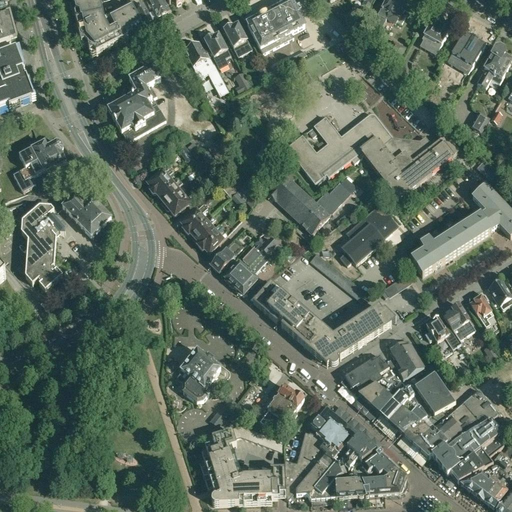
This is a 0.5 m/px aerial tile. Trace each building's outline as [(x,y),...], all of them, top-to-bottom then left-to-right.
[(131,12),(121,17),(110,23),(116,33),(108,37),(103,27),(101,19),(103,19),(102,12),(99,13),(97,1),(99,1),(99,0),(70,0),(72,7),(74,7),(76,17),(74,18),(76,25),(82,23),(83,29),(78,32),(80,45),(81,45),(83,44),(88,49),(89,54),(92,53),(97,58),(110,51),(118,47),(117,44),(120,42),(122,45),(128,42),(129,39),(132,38),(132,40),(139,36),(140,34),(143,32),(144,35),(145,35),(132,9),(130,10),(131,12)] [(130,10),(132,9),(140,5),(137,0),(125,0),(127,3),(130,10)] [(144,0),(147,5),(150,12),(152,11),(157,21),(161,19),(162,20),(162,19),(163,21),(167,19),(166,17),(166,16),(170,15),(162,0),(144,0)] [(174,6),(175,6),(176,8),(177,8),(181,6),(182,5),(181,4),(185,2),(184,0),(165,0),(169,6),(171,5),(172,6),(173,6),(174,6)] [(409,4),(401,0),(382,0),(386,2),(377,19),(386,23),(387,22),(395,27),(397,24),(402,27),(406,20),(402,18),(405,13),(408,15),(412,8),(408,6),(409,4)] [(371,7),(365,3),(357,16),(364,19),(371,7)] [(259,21),(247,27),(260,53),(305,30),(292,4),(266,17),(266,16),(259,20),(259,21)] [(155,31),(154,30),(143,9),(134,13),(146,36),(155,31)] [(355,15),(350,21),(346,26),(353,33),(358,28),(361,24),(355,15)] [(0,49),(16,44),(17,44),(15,37),(14,37),(10,19),(0,21),(0,20),(0,49)] [(432,52),(437,55),(441,49),(451,31),(453,26),(452,25),(447,22),(446,23),(443,27),(443,26),(442,22),(437,19),(434,20),(422,42),(421,45),(428,49),(431,43),(433,44),(432,47),(434,49),(432,52)] [(236,56),(249,49),(247,44),(238,27),(232,30),(232,29),(231,30),(229,30),(226,31),(225,33),(224,34),(233,51),(236,56)] [(225,62),(230,59),(227,54),(228,54),(218,37),(213,40),(211,41),(210,40),(206,41),(206,43),(204,44),(220,72),(228,68),(225,62)] [(473,38),(472,40),(471,41),(465,37),(447,65),(468,78),(485,49),(478,45),(479,45),(480,42),(473,38)] [(393,41),(385,56),(400,64),(408,50),(393,41)] [(223,91),(225,90),(214,69),(213,69),(209,61),(210,61),(205,52),(202,53),(199,47),(192,51),(191,50),(186,53),(186,54),(185,55),(195,74),(195,75),(199,83),(208,78),(220,99),(225,96),(223,91)] [(9,112),(32,104),(31,103),(33,100),(26,81),(25,81),(22,74),(24,73),(25,73),(25,72),(24,72),(23,70),(24,70),(24,69),(23,69),(22,65),(23,64),(22,64),(21,61),(22,61),(21,60),(20,56),(20,55),(19,53),(19,52),(18,52),(16,53),(0,58),(0,112),(10,109),(11,111),(9,111),(9,112)] [(477,87),(485,92),(486,91),(491,83),(499,87),(501,84),(502,84),(508,73),(511,76),(511,75),(511,66),(511,65),(504,61),(505,60),(503,56),(499,53),(495,54),(484,73),(484,74),(477,87)] [(270,71),(273,76),(307,58),(305,54),(270,71)] [(270,80),(264,69),(259,72),(265,83),(270,80)] [(130,84),(135,93),(128,97),(130,101),(109,113),(109,112),(108,113),(109,114),(113,122),(117,128),(121,136),(122,137),(123,137),(127,144),(127,145),(128,146),(129,145),(138,140),(139,140),(139,139),(147,135),(148,135),(148,134),(156,130),(157,129),(164,125),(166,124),(165,123),(153,102),(157,100),(150,89),(151,89),(161,84),(160,83),(153,71),(153,70),(152,70),(144,75),(143,75),(130,83),(130,82),(129,83),(129,84),(130,84)] [(409,86),(423,93),(430,80),(417,72),(409,86)] [(243,89),(245,93),(249,91),(242,79),(238,81),(242,89),(243,89)] [(497,126),(502,118),(496,114),(490,123),(497,126)] [(482,136),(490,122),(490,121),(479,115),(470,129),(482,136)] [(328,182),(352,163),(354,167),(362,161),(361,160),(363,158),(399,203),(453,161),(452,160),(458,155),(456,153),(449,145),(450,145),(448,142),(446,144),(445,143),(441,146),(440,145),(433,151),(425,141),(420,145),(392,141),(376,120),(375,119),(374,119),(373,118),(372,118),(371,118),(370,118),(370,119),(369,119),(341,141),(326,121),(314,130),(327,148),(316,157),(302,139),(287,151),(286,151),(315,188),(326,179),(328,182)] [(310,136),(315,141),(319,138),(315,133),(310,136)] [(216,162),(226,154),(218,143),(208,150),(216,162)] [(32,189),(35,187),(32,181),(43,175),(52,170),(55,176),(60,174),(58,170),(65,166),(66,166),(61,156),(62,156),(63,152),(60,147),(56,146),(47,151),(44,146),(32,153),(19,160),(26,171),(13,178),(23,195),(33,190),(32,189)] [(197,148),(191,153),(196,159),(202,154),(197,148)] [(178,155),(182,160),(189,155),(184,149),(178,155)] [(201,158),(206,164),(212,159),(207,153),(201,158)] [(157,198),(172,186),(168,181),(173,176),(170,171),(164,176),(163,174),(159,178),(158,177),(152,183),(147,187),(151,191),(150,194),(154,197),(156,197),(157,198)] [(289,174),(267,197),(275,205),(276,205),(281,209),(280,210),(281,210),(282,210),(286,214),(285,215),(286,215),(287,215),(292,219),(291,220),(292,221),(292,220),(297,224),(296,225),(297,226),(298,225),(303,229),(302,230),(303,231),(303,230),(312,238),(329,220),(329,219),(331,217),(332,217),(351,197),(340,186),(329,197),(327,195),(315,207),(310,202),(310,201),(309,200),(309,201),(304,197),(305,196),(304,195),(304,196),(299,192),(300,191),(299,190),(298,191),(292,185),(296,181),(289,174)] [(161,206),(164,209),(180,196),(177,192),(182,187),(179,183),(174,188),(172,186),(157,198),(161,203),(161,206)] [(472,201),(486,215),(479,220),(474,214),(429,243),(420,248),(424,255),(413,262),(411,263),(422,280),(491,236),(491,235),(499,229),(510,241),(511,239),(511,217),(503,208),(501,211),(497,206),(499,204),(485,189),(472,201)] [(245,204),(237,195),(231,199),(240,209),(245,204)] [(62,210),(69,217),(71,220),(91,240),(111,221),(91,200),(90,202),(85,196),(78,203),(74,198),(62,210)] [(186,202),(180,196),(164,209),(166,213),(169,213),(174,219),(179,216),(186,210),(185,210),(189,207),(189,206),(195,202),(191,197),(186,202)] [(255,201),(252,198),(246,204),(252,211),(257,204),(255,201)] [(190,236),(190,237),(205,223),(201,218),(208,212),(204,207),(182,227),(185,231),(183,232),(189,238),(190,236)] [(352,244),(341,252),(345,257),(340,261),(347,269),(352,265),(356,269),(384,245),(383,243),(394,234),(398,231),(379,209),(346,237),(352,244)] [(71,220),(69,217),(59,225),(53,219),(49,222),(48,220),(54,214),(51,210),(39,210),(22,225),(21,236),(28,244),(25,280),(32,288),(38,283),(40,286),(39,288),(45,295),(62,279),(56,273),(53,270),(54,269),(56,241),(55,240),(57,238),(59,237),(60,238),(64,238),(65,237),(65,233),(61,229),(71,220)] [(190,237),(199,246),(214,233),(210,229),(216,223),(213,220),(208,224),(206,222),(205,223),(190,237)] [(218,237),(214,233),(199,246),(199,247),(198,248),(203,254),(204,252),(209,258),(223,243),(221,241),(227,236),(224,232),(218,237)] [(261,253),(260,253),(267,259),(268,259),(277,248),(271,242),(267,246),(259,239),(253,246),(258,250),(261,253)] [(210,268),(219,277),(243,251),(234,242),(210,268)] [(270,261),(268,259),(267,259),(260,253),(261,253),(258,250),(256,252),(254,250),(243,263),(246,266),(243,269),(239,266),(227,279),(225,279),(225,282),(243,298),(247,297),(246,295),(250,291),(251,291),(259,283),(254,278),(261,271),(263,272),(266,270),(264,268),(270,261)] [(338,348),(333,340),(270,285),(253,306),(276,326),(277,326),(281,330),(321,365),(323,363),(330,369),(331,370),(332,370),(333,370),(335,370),(336,370),(337,369),(338,368),(338,367),(338,366),(338,365),(338,364),(338,363),(338,362),(339,362),(340,363),(353,354),(345,343),(338,348)] [(511,307),(511,301),(511,300),(501,285),(494,289),(493,289),(490,290),(490,292),(488,293),(499,309),(502,313),(508,309),(511,307)] [(470,307),(486,331),(490,328),(487,323),(493,319),(491,316),(491,315),(490,313),(490,312),(489,309),(488,310),(481,299),(479,300),(478,299),(474,301),(475,303),(473,304),(474,305),(470,307)] [(442,319),(448,328),(462,349),(459,344),(475,334),(469,324),(459,308),(442,319)] [(391,329),(390,328),(395,325),(396,325),(384,313),(384,314),(382,315),(379,310),(341,334),(333,340),(338,348),(345,343),(353,354),(391,329)] [(453,355),(462,349),(448,328),(443,331),(438,322),(433,325),(433,326),(426,330),(429,335),(425,338),(429,345),(434,342),(437,347),(445,342),(453,355)] [(396,377),(394,378),(395,381),(400,378),(403,383),(423,371),(410,349),(407,351),(404,346),(390,355),(398,366),(396,367),(392,362),(387,364),(396,377)] [(183,396),(197,407),(203,405),(210,397),(205,393),(220,373),(197,354),(180,374),(181,375),(177,380),(185,387),(183,389),(183,396)] [(359,400),(384,385),(393,380),(392,379),(380,359),(345,382),(346,384),(341,387),(350,394),(358,401),(359,400)] [(447,395),(443,389),(434,377),(414,391),(428,410),(437,403),(442,404),(443,405),(450,400),(447,395)] [(397,383),(395,381),(394,378),(392,379),(393,380),(384,385),(359,400),(358,401),(356,404),(368,415),(371,411),(371,410),(389,390),(397,385),(397,383)] [(374,426),(380,419),(405,390),(400,385),(393,393),(389,390),(371,410),(371,411),(368,415),(365,418),(372,424),(378,417),(380,418),(374,425),(374,426)] [(289,423),(292,425),(297,418),(295,416),(304,404),(303,403),(303,400),(299,397),(296,398),(295,397),(295,398),(285,390),(281,391),(278,395),(279,398),(278,399),(279,399),(267,414),(269,415),(266,420),(273,425),(276,421),(285,428),(289,423)] [(383,434),(389,427),(413,398),(409,393),(405,390),(380,419),(374,426),(383,434)] [(413,461),(489,406),(478,393),(434,432),(434,431),(420,443),(420,441),(418,443),(414,446),(413,445),(411,447),(412,447),(405,454),(413,461)] [(413,398),(389,427),(383,434),(391,441),(397,434),(419,410),(417,408),(414,412),(407,406),(414,398),(413,398)] [(430,419),(408,437),(397,446),(405,454),(411,447),(413,445),(414,446),(418,443),(420,441),(420,443),(434,431),(430,427),(431,426),(433,424),(439,421),(445,418),(442,414),(455,407),(450,400),(443,405),(442,404),(437,403),(428,410),(434,419),(430,421),(430,419)] [(235,409),(228,403),(211,425),(218,431),(235,409)] [(479,430),(491,423),(490,423),(499,418),(489,406),(413,461),(421,469),(428,461),(430,459),(443,449),(445,452),(460,441),(463,440),(477,431),(479,430)] [(327,409),(326,410),(317,420),(319,421),(305,437),(305,438),(317,441),(321,444),(319,446),(320,446),(317,450),(323,455),(324,454),(327,457),(319,466),(323,469),(324,469),(329,474),(336,467),(335,466),(333,464),(352,441),(353,442),(358,436),(327,409)] [(397,434),(391,441),(397,446),(408,437),(430,419),(420,409),(419,410),(397,434)] [(232,424),(241,416),(237,412),(228,419),(232,424)] [(446,479),(449,477),(494,442),(496,440),(501,436),(491,423),(479,430),(477,431),(463,440),(460,441),(445,452),(443,449),(430,459),(446,479)] [(309,499),(329,474),(324,469),(323,469),(319,466),(327,457),(324,454),(323,455),(317,450),(320,446),(319,446),(321,444),(317,441),(305,438),(297,468),(292,466),(284,464),(285,472),(270,473),(270,480),(242,481),(242,482),(238,483),(230,455),(229,456),(228,451),(236,448),(234,442),(240,440),(284,456),(284,449),(285,445),(240,428),(231,431),(232,434),(212,440),(213,446),(205,449),(201,453),(201,454),(204,463),(199,465),(207,492),(215,490),(218,499),(214,500),(213,500),(213,501),(212,502),(211,503),(211,504),(211,505),(212,506),(212,507),(213,508),(214,508),(214,509),(215,509),(216,509),(272,507),(272,502),(286,502),(288,504),(292,500),(291,500),(293,497),(296,494),(296,495),(296,500),(305,499),(306,499),(307,500),(308,500),(308,501),(309,501),(309,502),(309,503),(310,503),(309,499)] [(358,439),(335,466),(336,467),(337,468),(339,468),(340,469),(341,467),(344,470),(346,469),(354,460),(361,454),(370,445),(369,444),(366,446),(358,439)] [(449,477),(457,487),(492,468),(488,462),(503,449),(496,440),(494,442),(449,477)] [(378,452),(370,445),(361,454),(354,460),(346,469),(351,474),(353,473),(377,455),(376,455),(378,452)] [(504,472),(508,475),(483,506),(490,511),(494,511),(511,490),(511,446),(504,456),(503,456),(502,457),(501,456),(494,464),(504,472)] [(389,477),(394,471),(381,460),(377,460),(358,474),(359,476),(363,487),(371,486),(376,482),(387,475),(389,477)] [(310,505),(336,503),(334,484),(337,481),(342,478),(337,468),(336,467),(329,474),(309,499),(310,503),(310,505)] [(460,489),(473,499),(500,471),(497,469),(460,489)] [(383,485),(384,493),(384,499),(399,498),(404,496),(407,492),(407,486),(405,482),(394,471),(389,477),(387,475),(376,482),(379,485),(383,485)] [(471,511),(478,511),(483,506),(508,475),(504,472),(503,474),(500,471),(473,499),(466,508),(471,511)] [(384,499),(384,493),(383,485),(379,485),(376,482),(371,486),(363,487),(359,476),(355,478),(365,501),(384,499)] [(336,503),(348,502),(347,487),(345,482),(343,483),(342,479),(342,478),(337,481),(334,484),(336,503)] [(355,478),(345,482),(347,487),(348,502),(365,501),(355,478)] [(511,494),(497,511),(510,511),(511,510),(511,494)]
